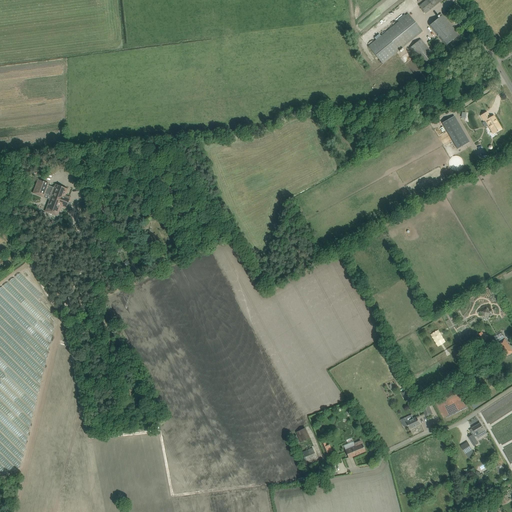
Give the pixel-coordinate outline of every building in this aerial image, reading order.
[(426,0),(419,6),(426,13),(440,2),(438,0),(426,0)] [(422,32),(409,14),(369,46),(382,64),(422,32)] [(446,46),(459,35),(442,15),(429,26),(446,46)] [(423,64),(434,55),(421,40),(410,48),(423,64)] [(486,120),(493,134),(501,129),(494,116),(490,118),(487,112),(481,116),(484,121),(486,120)] [(457,148),(469,142),(453,116),(442,122),(457,148)] [(375,131),(382,127),(380,124),(378,125),(377,122),(372,125),(375,131)] [(85,177),(87,182),(101,176),(98,171),(85,177)] [(70,198),(65,196),(68,189),(56,184),(54,188),(48,185),(48,184),(38,180),(33,193),(43,197),(45,194),(51,197),(45,212),(57,216),(61,206),(66,208),(70,198)] [(487,308),(481,311),(484,317),(490,314),(487,308)] [(482,332),(479,334),(483,341),(487,339),(482,332)] [(511,350),(505,338),(497,343),(506,356),(511,352),(511,350)] [(474,409),(482,403),(479,398),(471,403),(474,409)] [(428,404),(423,406),(426,411),(424,412),(426,417),(432,414),(428,404)] [(417,417),(407,422),(405,418),(401,420),(404,426),(408,425),(410,429),(420,424),(417,417)] [(475,433),(469,437),(474,446),(478,443),(474,437),(477,435),(478,438),(487,433),(480,423),(472,428),(475,433)] [(296,432),(301,442),(309,438),(304,428),(296,432)] [(324,441),(320,442),(327,458),(330,456),(329,452),(332,451),(329,445),(326,446),(324,441)] [(345,450),(349,458),(365,451),(362,443),(362,444),(360,441),(354,443),(355,446),(345,450)] [(473,450),(468,442),(461,446),(466,454),(473,450)] [(312,447),(302,452),(307,465),(317,460),(312,447)]
